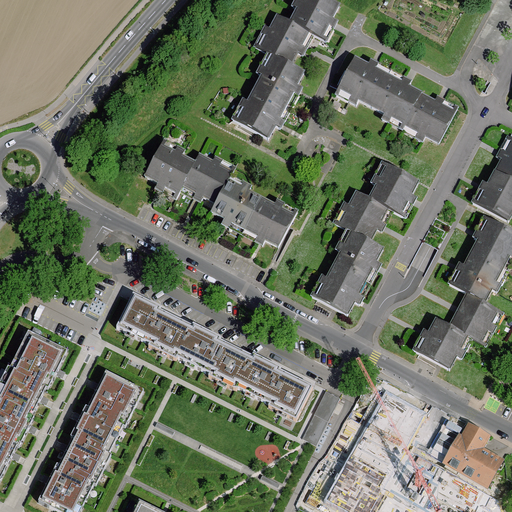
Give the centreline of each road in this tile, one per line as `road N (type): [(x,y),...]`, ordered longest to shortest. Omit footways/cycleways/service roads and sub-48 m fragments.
road 1 (residential): [(355,349),(340,380),(128,267),(108,268),(83,255)]
road 2 (residential): [(107,217),(355,349)]
road 3 (residential): [(355,349),(485,108)]
road 4 (secondary): [(40,145),(166,0)]
road 5 (residential): [(355,349),(511,432)]
